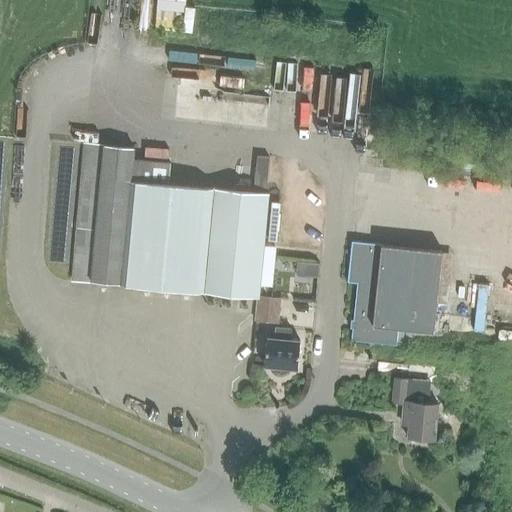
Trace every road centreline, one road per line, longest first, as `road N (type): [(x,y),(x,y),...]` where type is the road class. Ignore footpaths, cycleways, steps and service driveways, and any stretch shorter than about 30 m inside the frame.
road 1 (unknown): [(239,446),(224,419),(174,373),(49,313),(33,296),(19,244)]
road 2 (secondary): [(181,511),(0,433)]
